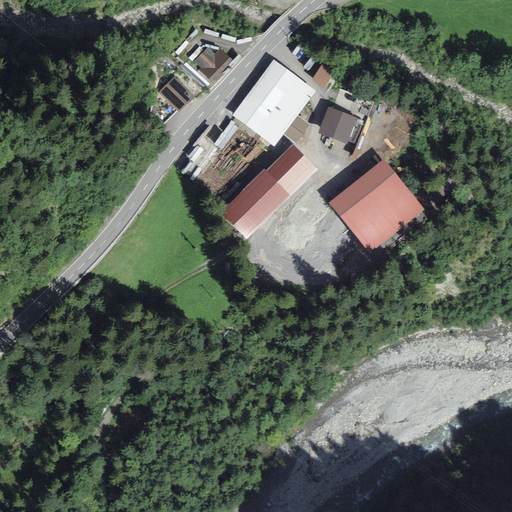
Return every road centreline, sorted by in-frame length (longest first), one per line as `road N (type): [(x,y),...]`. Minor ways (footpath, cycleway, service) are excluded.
road 1 (secondary): [(315,0),(179,140),(105,238),(0,342)]
road 2 (track): [(387,263),(314,275),(269,262),(257,232),(285,206)]
